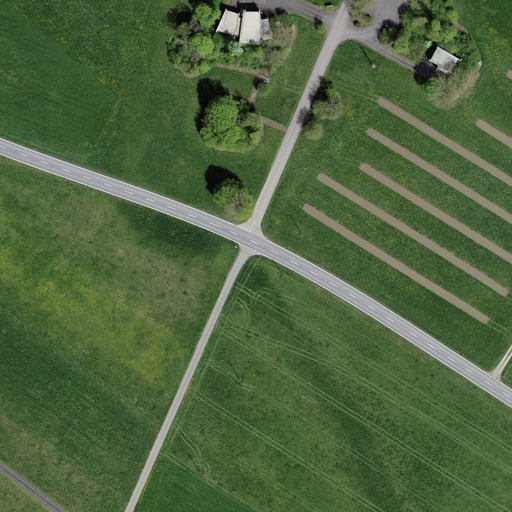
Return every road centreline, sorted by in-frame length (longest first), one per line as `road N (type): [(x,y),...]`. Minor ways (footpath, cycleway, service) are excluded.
road 1 (tertiary): [(511,399),(251,239)]
road 2 (track): [(130,511),(251,239)]
road 3 (tertiary): [(251,239),(0,148)]
road 4 (unclassified): [(348,0),(251,239)]
